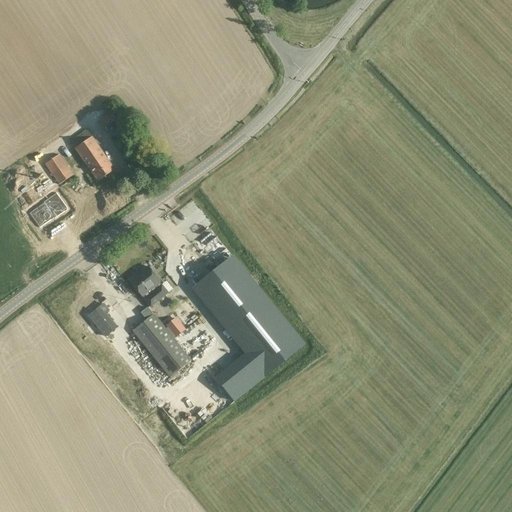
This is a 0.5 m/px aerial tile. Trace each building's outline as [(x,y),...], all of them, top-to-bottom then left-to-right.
[(116,120),(111,112),(99,121),(104,128),(116,120)] [(109,162),(87,130),(70,142),(98,181),(114,170),(109,162)] [(73,175),(59,155),(45,164),(59,185),(73,175)] [(43,203),(29,213),(39,228),(54,218),(68,209),(56,193),(43,202),(43,203)] [(235,260),(196,291),(265,377),(304,346),(235,260)] [(169,293),(148,267),(141,272),(142,274),(131,283),(151,308),(169,293)] [(203,320),(206,318),(182,288),(173,295),(180,303),(172,309),(188,330),(185,332),(202,354),(222,338),(216,329),(213,332),(203,320)] [(117,327),(106,314),(109,311),(103,304),(88,316),(105,337),(117,327)] [(147,320),(133,332),(170,379),(192,361),(190,359),(175,341),(170,334),(166,329),(154,314),(153,315),(148,308),(141,313),(147,320)] [(177,318),(166,326),(167,328),(166,329),(170,334),(171,333),(175,339),(186,330),(177,318)]
